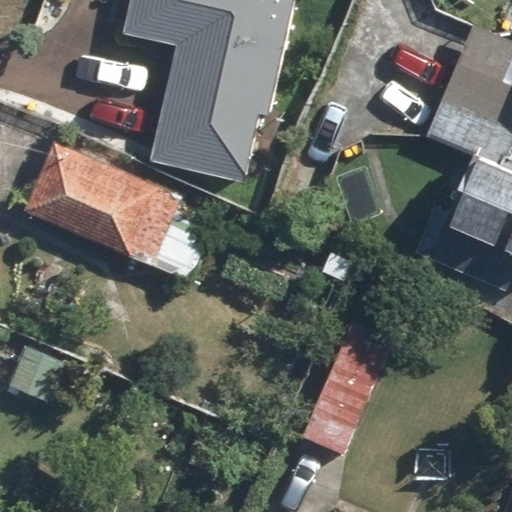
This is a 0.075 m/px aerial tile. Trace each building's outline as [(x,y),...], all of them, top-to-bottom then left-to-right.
[(184,41),(158,157),(252,178),(268,110),(277,112),(301,0),(139,0),(132,30),(184,41)] [(511,34),(480,21),(432,136),(473,153),(442,226),(511,254),(511,34)] [(63,138),(33,205),(160,260),(190,194),(63,138)] [(406,334),(359,314),(309,429),(355,450),(406,334)] [(46,349),(0,327),(0,377),(27,390),(46,349)]
